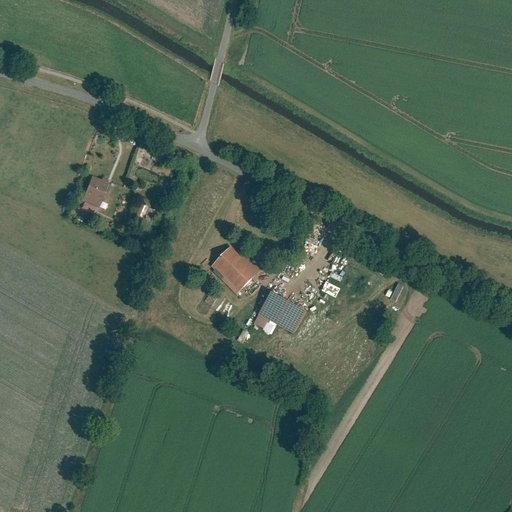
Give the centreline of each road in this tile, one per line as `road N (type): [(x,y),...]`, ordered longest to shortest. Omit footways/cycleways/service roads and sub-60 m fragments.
road 1 (unclassified): [(511,313),(198,148)]
road 2 (unclassified): [(198,148),(92,100),(0,72)]
road 3 (residential): [(235,0),(198,148)]
